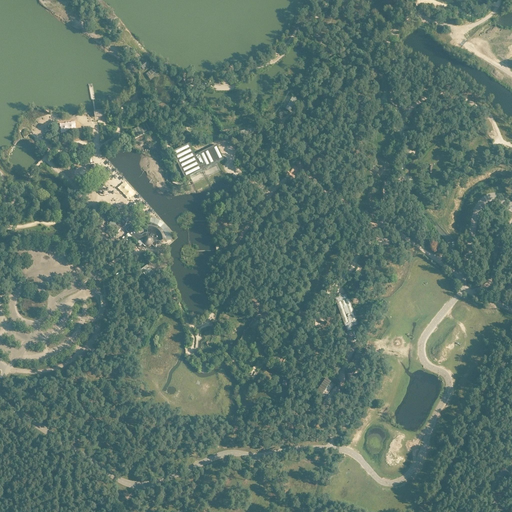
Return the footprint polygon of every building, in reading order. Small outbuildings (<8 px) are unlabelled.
[(147,62),(147,61),(140,66),(140,67),(143,71),(150,65),(147,62)] [(158,74),(154,68),(145,75),(150,80),(158,74)] [(297,99),(293,96),(285,109),(290,112),(294,105),(297,99)] [(131,132),(134,138),(152,129),(149,122),(131,131),(131,132)] [(255,133),(254,128),(238,132),(239,138),(255,133)] [(76,140),(78,146),(86,143),(85,137),(76,140)] [(217,163),(224,160),(216,145),(195,156),(189,144),(188,145),(186,146),(185,147),(172,153),(179,167),(183,175),(184,177),(184,178),(185,179),(186,179),(190,177),(203,170),(217,163)] [(421,154),(422,152),(420,152),(417,156),(414,156),(411,156),(411,160),(410,160),(409,166),(407,166),(407,170),(406,174),(408,174),(409,174),(410,174),(411,168),(414,165),(414,161),(417,158),(418,156),(421,154)] [(137,205),(133,202),(128,209),(131,211),(134,208),(137,205)] [(166,238),(167,241),(172,240),(171,236),(170,232),(168,228),(165,225),(162,222),(159,220),(155,219),(151,218),(147,218),(147,223),(151,223),(154,224),(158,226),(160,227),(162,230),(164,233),(166,235),(166,238)] [(109,224),(108,226),(117,233),(120,229),(115,225),(116,223),(113,220),(109,224)] [(131,226),(126,231),(138,242),(143,240),(143,241),(143,243),(143,244),(144,245),(146,246),(147,247),(149,247),(151,246),(152,245),(155,247),(157,244),(157,241),(167,241),(166,238),(166,235),(164,233),(162,230),(160,227),(158,226),(154,224),(151,223),(147,223),(148,232),(144,233),(141,236),(131,226)] [(434,227),(447,241),(450,239),(437,224),(434,227)] [(154,274),(147,265),(140,270),(140,269),(137,271),(143,278),(145,276),(147,279),(154,274)] [(340,297),(335,299),(335,301),(336,302),(339,311),(346,330),(347,332),(352,331),(351,328),(358,325),(358,323),(353,310),(352,307),(349,300),(347,295),(342,296),(342,295),(342,294),(339,295),(340,297)] [(255,321),(250,327),(254,330),(263,320),(258,317),(255,321)] [(357,351),(350,365),(355,368),(362,353),(357,351)] [(353,373),(347,374),(349,384),(349,387),(355,386),(353,373)] [(331,382),(326,379),(316,393),(321,397),(331,382)]
